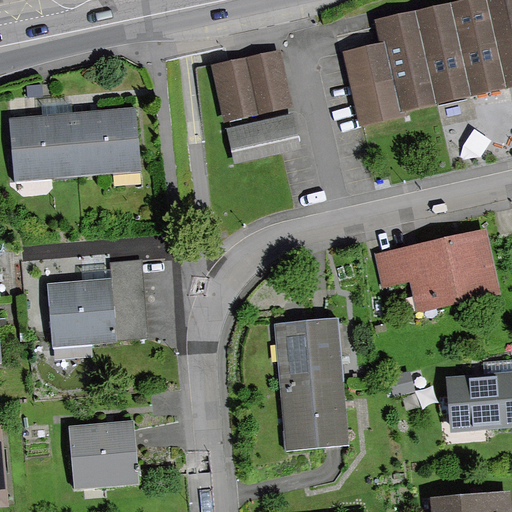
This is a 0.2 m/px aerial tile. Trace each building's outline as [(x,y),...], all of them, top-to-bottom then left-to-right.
[(511,0),(442,0),(373,16),(378,39),(341,48),(358,125),(409,114),(407,106),(511,82),(511,0)] [(281,46),(211,60),(219,97),(249,91),(246,76),(286,67),(281,46)] [(293,103),(286,67),(246,76),(249,91),(219,97),(223,118),(293,103)] [(143,167),(137,104),(73,110),(78,173),(143,167)] [(78,173),(73,110),(8,116),(14,179),(78,173)] [(294,111),(225,126),(233,162),(301,147),(294,111)] [(487,225),(374,252),(382,286),(408,280),(415,311),(502,290),(487,225)] [(110,261),(111,275),(116,338),(148,336),(142,258),(110,261)] [(116,338),(111,275),(47,279),(53,358),(93,355),(92,343),(116,341),(116,338)] [(272,321),(278,384),(345,378),(338,314),(272,321)] [(393,395),(416,389),(410,368),(387,374),(393,395)] [(511,370),(449,376),(453,425),(511,420),(511,370)] [(278,384),(284,448),(351,441),(345,378),(278,384)] [(134,417),(68,423),(75,491),(140,485),(134,417)] [(1,420),(0,419),(0,505),(8,505),(1,420)] [(511,511),(511,499),(511,486),(430,492),(431,511),(511,511)]
